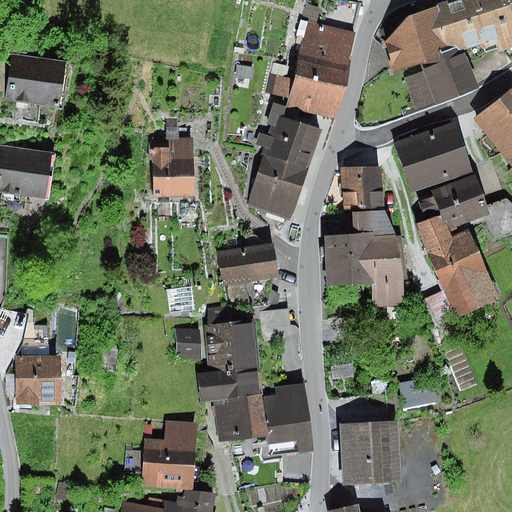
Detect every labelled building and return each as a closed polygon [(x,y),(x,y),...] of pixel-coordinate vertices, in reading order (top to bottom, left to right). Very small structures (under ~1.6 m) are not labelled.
[(484,45),(470,0),(457,0),(439,6),(454,55),(467,51),(484,45)] [(511,47),(511,15),(506,0),(470,0),(484,45),(486,52),(498,47),(500,53),(511,47)] [(454,55),(439,6),(414,16),(384,45),(394,74),(421,65),(454,55)] [(336,120),(357,33),(308,22),(287,108),(336,120)] [(77,61),(18,51),(12,97),(69,107),(77,61)] [(423,71),(404,80),(416,111),(479,86),(467,51),(454,55),(421,65),(423,71)] [(511,90),(475,120),(511,167),(511,90)] [(322,130),(284,117),(270,157),(309,170),(322,130)] [(473,172),(456,122),(394,143),(411,193),(473,172)] [(195,136),(155,135),(155,194),(196,193),(195,136)] [(64,152),(4,143),(0,173),(0,188),(56,198),(64,152)] [(309,170),(270,157),(263,154),(248,205),(291,220),(309,170)] [(383,166),(342,169),(345,210),(386,208),(383,166)] [(488,207),(477,176),(433,192),(435,197),(422,201),(425,212),(440,206),(443,216),(448,229),(491,214),(488,207)] [(491,214),(448,229),(452,238),(470,231),(488,224),(495,240),(511,234),(511,203),(507,199),(488,207),(491,214)] [(355,235),(371,234),(375,284),(371,284),(372,309),(407,307),(403,235),(398,235),(387,211),(354,213),(355,235)] [(443,216),(417,225),(444,292),(457,318),(500,299),(470,231),(452,238),(448,229),(443,216)] [(355,235),(325,237),(329,287),(371,284),(375,284),(371,234),(355,235)] [(283,284),(281,252),(225,254),(226,302),(250,302),(250,285),(283,284)] [(457,318),(444,292),(422,301),(433,328),(457,318)] [(261,339),(260,327),(178,333),(181,366),(197,365),(214,364),(221,460),(253,458),(309,453),(304,390),(266,393),(261,339)] [(70,353),(22,353),(23,399),(69,399),(70,353)] [(172,418),(172,436),(151,434),(148,482),(201,486),(205,419),(172,418)] [(400,421),(341,425),(345,487),(403,484),(400,421)] [(190,499),(173,497),(172,505),(129,498),(127,511),(221,511),(224,492),(192,487),(190,499)]
